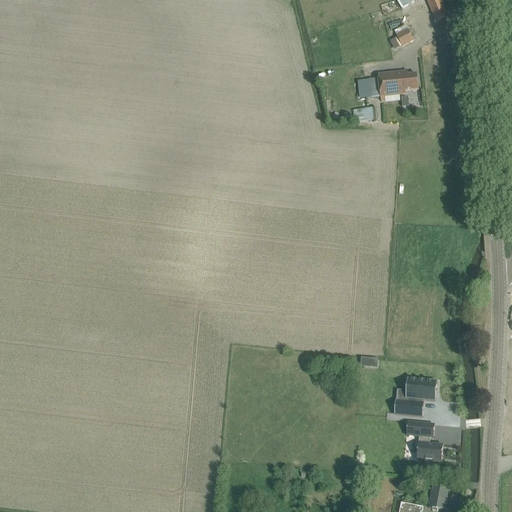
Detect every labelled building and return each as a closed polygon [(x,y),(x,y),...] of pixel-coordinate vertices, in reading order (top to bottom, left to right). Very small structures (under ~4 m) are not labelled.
[(402,10),(418,0),(398,0),(397,1),(402,10)] [(448,18),(440,0),(427,0),(437,23),(448,18)] [(414,41),(408,30),(397,36),(402,47),(414,41)] [(406,95),(406,92),(419,90),(417,75),(409,76),(408,72),(378,76),(381,98),(406,95)] [(360,118),(354,119),(354,123),(360,122),(373,121),(374,124),(379,123),(377,108),(359,110),(360,118)] [(362,359),(362,368),(370,368),(371,360),(362,359)] [(436,402),(438,383),(408,380),(406,400),(407,400),(406,403),(396,402),(394,416),(423,418),(424,404),(423,404),(424,401),(436,402)] [(434,439),(435,426),(408,423),(407,436),(419,437),(417,461),(424,462),(424,464),(432,464),(433,462),(441,463),(443,446),(429,445),(430,439),(434,439)] [(446,511),(450,490),(433,487),(429,508),(446,511)]
